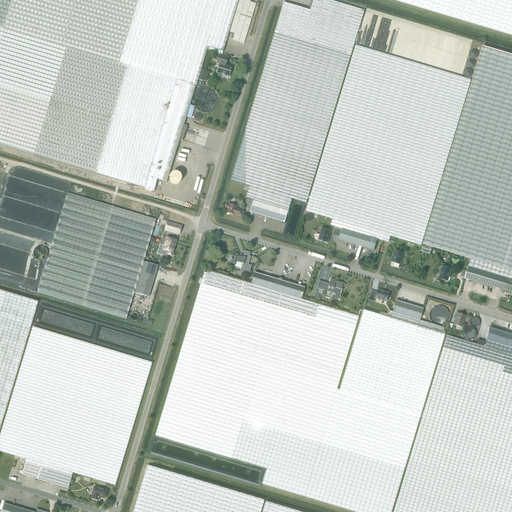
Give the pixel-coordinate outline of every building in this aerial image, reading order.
[(0,0),(0,144),(145,188),(177,80),(200,0),(0,0)] [(200,0),(177,80),(195,86),(207,47),(223,52),(238,0),(200,0)] [(365,11),(329,0),(313,0),(311,11),(284,3),(275,33),(230,180),(250,186),(246,198),(254,201),(288,211),(292,199),(307,203),(351,56),(365,11)] [(511,0),(394,0),(511,34),(511,0)] [(341,222),(391,237),(421,246),(471,80),(356,45),(306,211),(333,219),(331,225),(339,228),(341,222)] [(468,266),(511,279),(511,54),(483,46),(423,244),(471,259),(468,266)] [(225,65),(226,62),(227,58),(219,55),(218,59),(216,63),(219,64),(217,73),(228,77),(231,67),(225,65)] [(177,80),(145,188),(154,191),(158,180),(167,182),(179,140),(182,132),(195,86),(177,80)] [(134,293),(143,262),(156,220),(67,193),(37,293),(126,320),(134,293)] [(288,211),(254,201),(250,213),(285,223),(288,211)] [(242,217),(243,211),(236,209),(237,207),(229,205),(227,205),(226,205),(226,208),(226,209),(228,209),(227,213),(234,215),(235,214),(238,215),(237,215),(242,217)] [(165,230),(179,234),(181,226),(167,222),(165,230)] [(389,243),(391,237),(341,222),(339,228),(343,229),(339,241),(374,251),(378,239),(389,243)] [(328,238),(330,231),(322,229),(319,240),(328,243),(329,238),(328,238)] [(177,241),(167,238),(165,245),(164,250),(168,251),(167,254),(173,256),(174,253),(173,253),(174,248),(173,248),(175,241),(177,241)] [(393,257),(392,262),(395,263),(394,266),(394,267),(398,268),(399,267),(400,264),(404,253),(396,250),(394,257),(393,257)] [(231,260),(230,263),(235,265),(234,266),(241,268),(240,271),(236,270),(235,274),(241,276),(242,272),(249,274),(251,265),(248,265),(251,257),(249,256),(245,255),(244,258),(242,257),(237,256),(237,257),(232,255),(231,259),(231,258),(230,260),(231,260)] [(158,266),(143,262),(134,293),(148,297),(158,266)] [(451,275),(453,269),(444,266),(442,270),(440,269),(438,274),(441,275),(440,279),(447,281),(450,274),(451,275)] [(511,279),(468,266),(467,271),(463,270),(461,277),(465,278),(465,279),(511,292),(511,279)] [(204,271),(155,435),(266,469),(262,484),(355,511),(391,511),(420,414),(445,334),(379,315),(364,310),(340,390),(337,389),(358,316),(304,300),(302,299),(250,285),(204,271)] [(270,290),(302,299),(305,288),(273,278),(254,272),(250,285),(270,290)] [(327,284),(320,281),(318,286),(318,289),(317,289),(314,299),(318,300),(320,294),(323,295),(325,291),(336,294),(334,299),(340,300),(343,290),(342,290),(344,284),(338,282),(337,282),(336,282),(337,281),(331,279),(329,286),(326,285),(327,284)] [(0,425),(37,301),(0,290),(0,425)] [(387,302),(389,293),(378,290),(375,299),(387,302)] [(380,312),(379,315),(445,334),(445,331),(443,331),(444,328),(438,326),(435,325),(420,320),(423,309),(396,301),(392,312),(388,311),(387,314),(380,312)] [(461,327),(465,316),(457,313),(453,325),(461,327)] [(152,362),(33,327),(0,435),(0,450),(26,459),(73,473),(115,485),(152,362)] [(511,334),(490,328),(484,347),(511,355),(511,334)] [(511,511),(511,355),(484,347),(446,336),(393,511),(511,511)] [(73,473),(26,459),(22,474),(68,488),(73,473)] [(259,511),(263,500),(147,465),(132,511),(259,511)] [(104,498),(107,491),(94,487),(91,494),(92,495),(91,498),(98,500),(99,497),(104,498)] [(301,511),(265,501),(262,511),(301,511)] [(32,511),(4,503),(1,511),(47,511),(37,509),(35,511),(32,511)]
